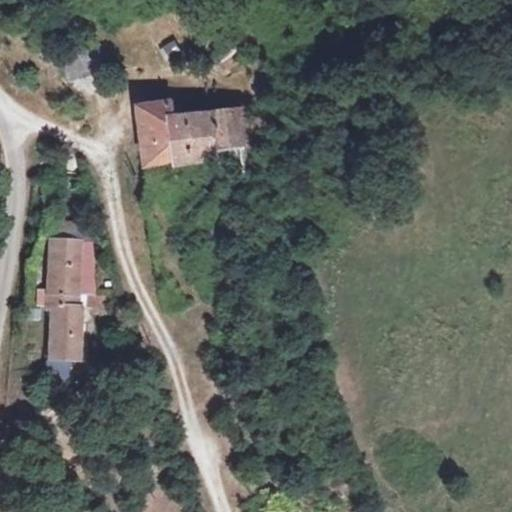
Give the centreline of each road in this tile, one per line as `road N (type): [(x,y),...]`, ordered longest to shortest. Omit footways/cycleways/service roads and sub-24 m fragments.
road 1 (track): [(15,106),(88,145),(223,511)]
road 2 (residential): [(0,93),(15,106),(18,185),(0,321)]
road 3 (track): [(190,411),(283,379),(325,346)]
